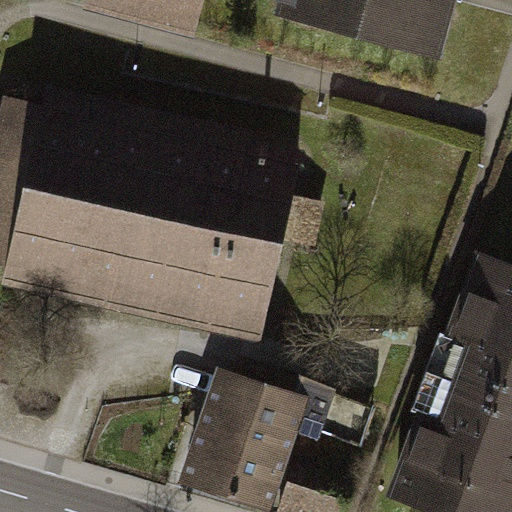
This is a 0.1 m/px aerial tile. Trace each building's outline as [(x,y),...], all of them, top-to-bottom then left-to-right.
[(89,0),(88,6),(191,33),(199,0),(89,0)] [(449,0),(289,0),(285,16),(434,56),(449,0)] [(7,102),(0,131),(0,266),(263,323),(297,164),(7,102)] [(511,511),(511,269),(481,258),(397,493),(452,511),(511,511)] [(223,380),(187,483),(269,511),(305,408),(223,380)]
